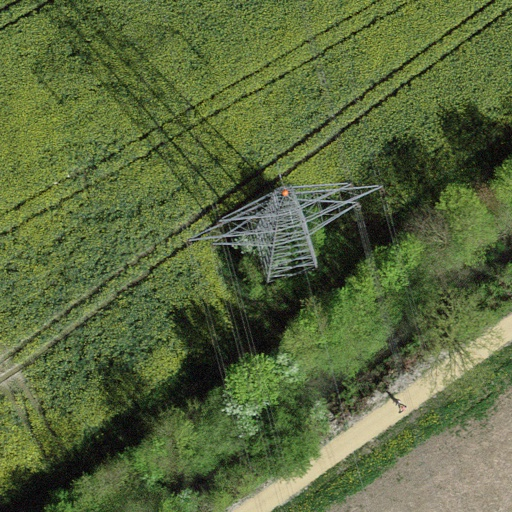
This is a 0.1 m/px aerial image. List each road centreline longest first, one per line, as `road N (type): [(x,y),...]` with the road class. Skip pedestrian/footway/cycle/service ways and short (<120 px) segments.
road 1 (track): [(511,181),(56,511)]
road 2 (track): [(255,511),(511,328)]
